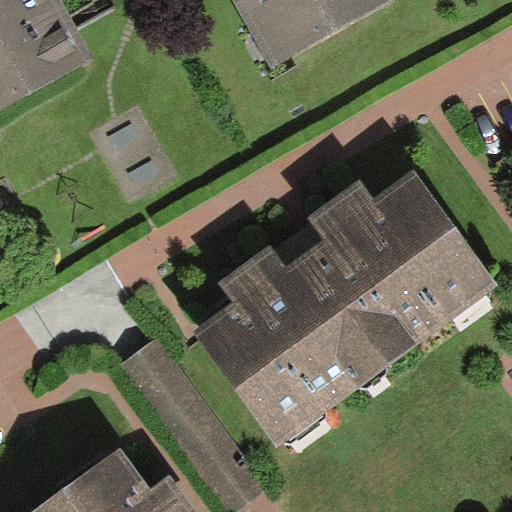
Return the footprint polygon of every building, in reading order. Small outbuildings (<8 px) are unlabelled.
[(0,0),(0,123),(91,72),(50,0),(0,0)] [(391,0),(233,0),(276,75),(396,8),(391,0)] [(194,344),(276,458),(499,298),(419,185),(378,214),(362,193),(310,231),(324,250),(286,277),(272,258),(220,295),(234,315),(194,344)] [(163,339),(134,361),(197,446),(227,424),(163,339)] [(122,460),(51,511),(193,511),(172,482),(151,498),(122,460)]
